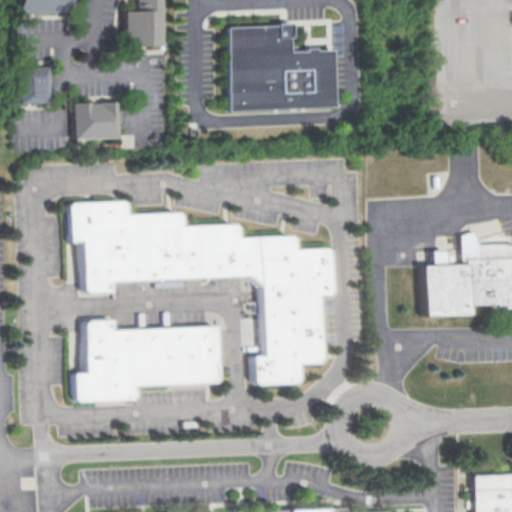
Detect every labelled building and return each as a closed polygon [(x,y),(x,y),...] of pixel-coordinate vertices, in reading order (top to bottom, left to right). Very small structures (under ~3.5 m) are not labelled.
[(14,0),(64,0),(65,13),(15,15),(14,0)] [(120,12),(132,11),(131,0),(155,0),(158,46),(122,48),(120,12)] [(328,52),(330,105),(229,110),(225,29),(273,27),(273,24),(288,23),(288,38),(286,38),(286,54),(303,53),(303,50),(312,50),(312,53),(328,52)] [(17,69),(45,68),(47,104),(19,105),(17,69)] [(115,103),(117,138),(74,140),(72,105),(115,103)] [(107,279),(107,289),(81,290),(79,239),(66,240),(64,203),(123,201),(123,213),(178,211),(179,225),(234,222),(235,237),(290,235),(291,249),(324,247),(326,291),(314,292),(317,360),(293,361),(293,380),(250,382),(249,354),(257,354),(253,281),(240,273),(107,279)] [(459,262),(458,234),(470,230),(476,244),(511,243),(511,260),(511,308),(504,308),(503,304),(465,305),(465,314),(419,315),(418,265),(428,264),(428,250),(443,250),(443,263),(459,262)] [(132,383),(133,397),(75,399),(71,399),(70,373),(83,373),(80,324),(80,321),(107,320),(107,330),(211,326),(213,379),(210,379),(132,383)] [(470,511),(469,474),(511,472),(511,511),(470,511)]
